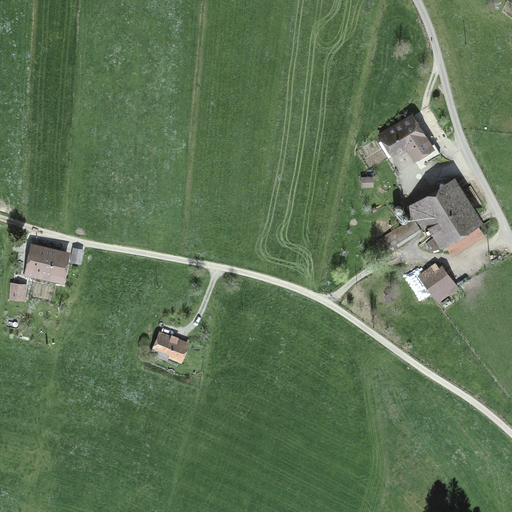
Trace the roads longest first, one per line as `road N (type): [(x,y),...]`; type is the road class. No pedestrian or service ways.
road 1 (unclassified): [(218,268),(326,301),(511,433)]
road 2 (unclassified): [(511,239),(459,134),(415,0)]
road 3 (track): [(0,217),(218,268)]
